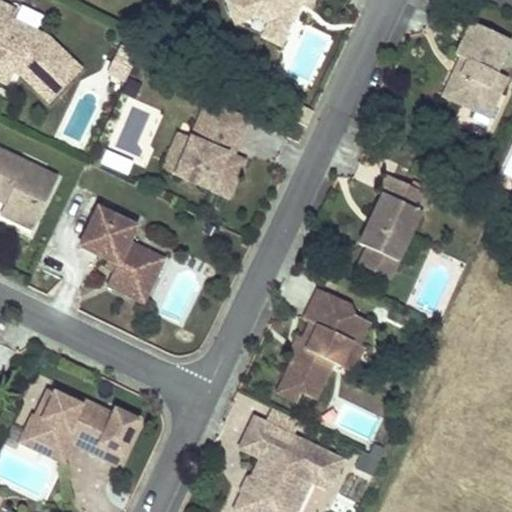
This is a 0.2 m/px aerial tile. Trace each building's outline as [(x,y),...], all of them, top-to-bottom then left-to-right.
[(310,9),(313,0),(229,0),(226,1),(235,24),(257,17),(269,23),(288,31),(297,11),(292,9),(295,2),(300,4),(310,9)] [(297,11),(300,4),(295,2),(292,9),(297,11)] [(81,71),(47,38),(12,21),(17,12),(0,3),(0,74),(10,79),(14,71),(16,66),(21,69),(19,74),(50,103),(81,71)] [(281,46),(288,31),(269,23),(262,37),(281,46)] [(496,73),(510,41),(471,23),(456,56),(461,58),(468,61),(461,75),(452,77),(443,97),(476,112),(477,112),(488,89),(499,94),(507,79),(496,73)] [(137,57),(119,48),(112,62),(114,64),(128,70),(130,71),(137,57)] [(461,75),(468,61),(461,58),(452,77),(461,75)] [(124,78),(128,70),(114,64),(111,72),(124,78)] [(10,79),(0,74),(0,81),(7,85),(10,79)] [(135,99),(141,86),(128,80),(122,93),(135,99)] [(491,126),(504,97),(499,94),(488,89),(477,112),(476,112),(472,119),(486,126),(491,126)] [(227,111),(233,98),(214,90),(208,103),(227,111)] [(228,198),(244,162),(232,156),(227,154),(233,140),(238,143),(248,121),(227,111),(208,103),(206,102),(191,139),(175,176),(228,198)] [(306,128),(312,115),(290,103),(283,117),(306,128)] [(175,176),(191,139),(179,133),(163,171),(175,176)] [(232,156),(238,143),(233,140),(227,154),(232,156)] [(0,215),(31,230),(56,179),(0,151),(0,192),(8,196),(5,204),(0,214),(0,215)] [(397,262),(429,195),(386,176),(377,194),(382,196),(372,218),(376,220),(373,227),(369,224),(359,245),(367,249),(397,262)] [(511,218),(511,198),(494,191),(487,206),(511,218)] [(8,196),(0,192),(0,200),(5,204),(8,196)] [(140,268),(147,252),(129,243),(136,227),(97,208),(79,247),(107,261),(116,265),(113,272),(107,286),(132,298),(148,292),(156,276),(140,268)] [(397,262),(367,249),(360,264),(389,278),(397,262)] [(156,276),(164,260),(147,252),(140,268),(156,276)] [(113,272),(116,265),(107,261),(104,267),(113,272)] [(358,345),(368,323),(353,316),(350,306),(317,291),(303,320),(310,324),(302,340),(302,341),(305,351),(301,360),(295,356),(294,357),(277,393),(296,402),(301,393),(315,400),(332,364),(340,367),(351,344),(357,346),(358,345)] [(143,303),(148,292),(132,298),(143,303)] [(401,325),(405,317),(396,313),(393,321),(401,325)] [(305,351),(302,341),(302,340),(297,338),(289,355),(294,357),(295,356),(301,360),(305,351)] [(351,372),(363,348),(358,345),(357,346),(351,344),(340,367),(351,372)] [(41,419),(54,394),(48,390),(35,416),(41,419)] [(106,430),(113,415),(83,400),(80,406),(54,394),(41,419),(35,416),(32,415),(25,430),(19,443),(42,454),(44,449),(58,456),(71,430),(77,432),(75,437),(94,446),(90,453),(109,462),(121,437),(106,430)] [(292,437),(299,422),(271,409),(264,423),(292,437)] [(328,491),(342,461),(292,437),(264,423),(254,418),(239,449),(260,459),(251,477),(253,482),(256,483),(250,493),(242,496),(239,498),(233,511),(235,511),(294,511),(289,498),(297,481),(309,477),(311,482),(328,491)] [(19,443),(25,430),(12,424),(3,442),(16,449),(19,443)] [(63,463),(72,445),(90,453),(94,446),(75,437),(77,432),(71,430),(58,456),(44,449),(42,454),(63,463)] [(372,475),(379,461),(362,454),(356,468),(372,475)] [(250,493),(256,483),(253,482),(251,477),(242,496),(250,493)] [(294,511),(297,511),(311,482),(309,477),(297,481),(289,498),(294,511)]
